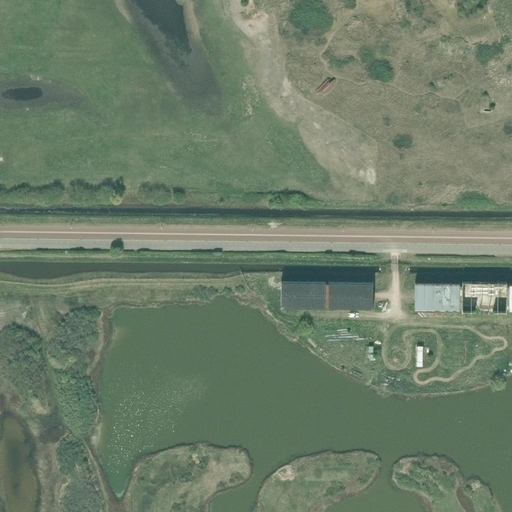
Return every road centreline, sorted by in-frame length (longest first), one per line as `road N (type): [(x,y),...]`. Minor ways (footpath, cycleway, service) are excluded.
road 1 (unclassified): [(0,233),(511,239)]
road 2 (track): [(0,286),(255,280)]
